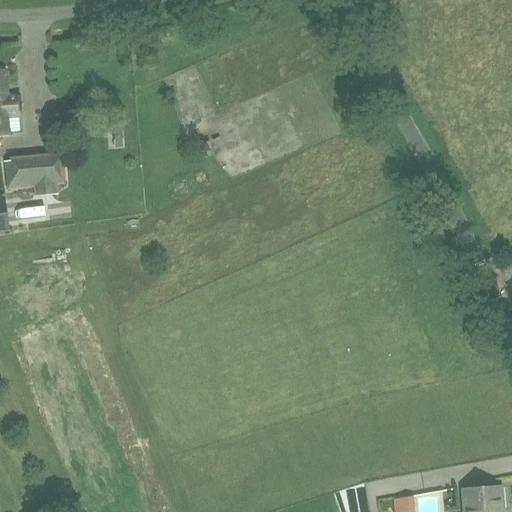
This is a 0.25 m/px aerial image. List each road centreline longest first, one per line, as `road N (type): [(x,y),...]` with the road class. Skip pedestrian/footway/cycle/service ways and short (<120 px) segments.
road 1 (unclassified): [(511,328),(344,0)]
road 2 (residential): [(0,16),(145,0)]
